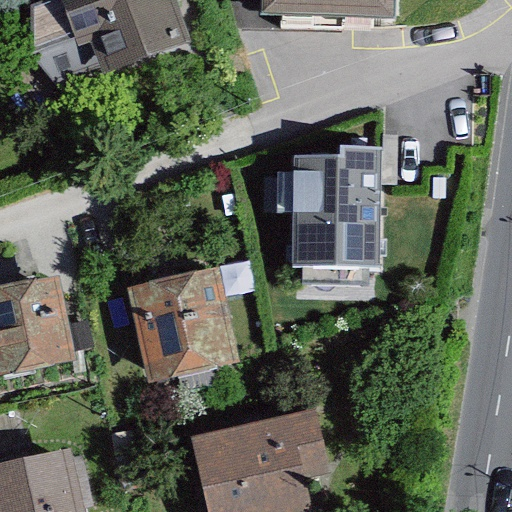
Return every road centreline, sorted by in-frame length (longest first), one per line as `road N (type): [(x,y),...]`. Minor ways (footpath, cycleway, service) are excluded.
road 1 (residential): [(0,226),(511,43)]
road 2 (tertiary): [(511,346),(485,511)]
